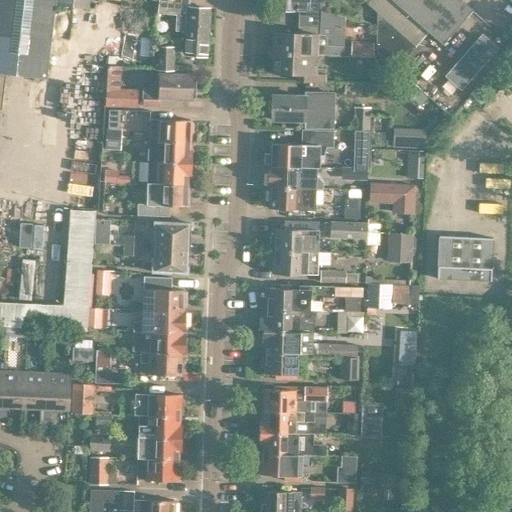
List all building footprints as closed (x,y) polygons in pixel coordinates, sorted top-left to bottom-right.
[(87,11),(87,0),(0,0),(0,109),(4,76),(46,80),(54,7),(87,11)] [(183,42),(184,42),(184,56),(204,57),(205,43),(207,10),(182,8),(182,0),(157,0),(156,15),(175,16),(174,32),(184,33),(183,42)] [(274,0),(274,11),(297,11),(297,27),(318,28),(319,0),(274,0)] [(360,0),(375,13),(374,52),(395,70),(427,34),(441,46),(471,11),(458,0),(360,0)] [(350,59),(371,60),(372,44),(350,43),(350,48),(324,47),(325,39),(320,36),(272,34),(272,48),(268,48),(268,54),(316,56),(350,59)] [(461,89),(499,50),(483,34),(445,73),(461,89)] [(172,72),(172,73),(188,74),(188,67),(172,67),(173,48),(156,47),(155,72),(172,72)] [(315,70),(316,56),(268,54),(268,61),(271,61),(271,74),(294,75),(294,83),(324,84),(324,76),(323,76),(324,70),(315,70)] [(106,66),(105,90),(103,108),(136,109),(136,92),(119,91),(120,67),(106,66)] [(157,90),(141,90),(140,99),(142,99),(158,100),(191,101),(192,75),(157,74),(157,90)] [(426,98),(417,90),(410,98),(419,106),(426,98)] [(305,98),(271,97),(270,121),(305,122),(304,130),(333,130),(334,98),(313,98),(305,98)] [(353,131),(354,131),(368,131),(369,109),(353,109),(353,131)] [(107,111),(107,130),(118,131),(119,112),(107,111)] [(147,142),(189,143),(190,121),(148,120),(148,131),(147,142)] [(105,140),(118,141),(119,131),(118,131),(107,130),(106,130),(105,140)] [(354,131),(353,169),(366,169),(368,131),(354,131)] [(268,166),(315,168),(316,158),(321,158),(321,132),(301,132),(300,147),(269,146),(268,166)] [(392,133),(392,149),(422,150),(423,134),(392,133)] [(105,140),(105,150),(118,151),(118,141),(105,140)] [(188,151),(189,143),(147,142),(147,163),(191,165),(191,151),(188,151)] [(410,152),(409,180),(421,180),(422,152),(410,152)] [(190,179),(191,165),(147,163),(146,185),(187,187),(187,179),(190,179)] [(315,168),(268,166),(266,166),(265,190),(268,190),(315,191),(315,168)] [(366,178),(366,169),(353,169),(341,169),(341,177),(366,178)] [(116,185),(117,172),(103,171),(102,184),(116,185)] [(369,184),(368,203),(392,205),(391,214),(413,215),(414,187),(369,184)] [(186,208),(187,187),(146,185),(145,206),(136,206),(136,217),(163,218),(163,207),(186,208)] [(314,212),(315,191),(268,190),(267,210),(314,212)] [(358,219),(358,200),(344,199),(344,218),(358,219)] [(95,220),(95,232),(108,232),(109,220),(95,220)] [(272,231),(271,252),(328,254),(326,254),(326,250),(316,249),(316,241),(317,241),(317,233),(318,222),(284,221),(283,231),(272,231)] [(18,246),(42,249),(44,225),(20,222),(18,246)] [(152,223),(151,248),(187,250),(188,225),(152,223)] [(365,241),(366,224),(329,223),(328,239),(365,241)] [(410,264),(411,235),(387,234),(385,263),(410,264)] [(122,247),(140,248),(141,237),(123,236),(122,247)] [(436,268),(436,280),(489,282),(490,270),(491,270),(492,240),(437,237),(436,268)] [(140,258),(140,248),(122,247),(122,257),(140,258)] [(186,275),(187,250),(151,248),(149,273),(186,275)] [(271,252),(271,274),(306,276),(306,275),(315,276),(316,266),(328,266),(328,254),(271,252)] [(32,301),(33,260),(21,259),(19,301),(32,301)] [(94,284),(108,284),(108,272),(95,272),(94,284)] [(356,284),(357,274),(344,274),(344,272),(319,272),(319,284),(344,284),(356,284)] [(140,312),(149,313),(185,314),(186,293),(184,293),(184,291),(170,290),(170,279),(142,278),(142,290),(141,290),(140,312)] [(365,278),(365,285),(405,287),(405,283),(374,281),(374,279),(365,278)] [(265,290),(264,311),(306,313),(308,313),(308,312),(311,312),(320,312),(320,302),(321,298),(332,298),(332,288),(291,287),(291,291),(265,290)] [(390,310),(391,289),(369,288),(368,309),(390,310)] [(346,297),(345,310),(361,311),(361,298),(346,297)] [(261,318),(261,332),(297,334),(310,334),(311,312),(308,312),(308,313),(306,313),(264,311),(264,318),(261,318)] [(140,323),(132,323),(131,333),(185,335),(185,314),(149,313),(140,312),(140,323)] [(339,313),(339,334),(362,334),(362,314),(339,313)] [(397,366),(414,367),(416,331),(399,330),(397,366)] [(261,332),(260,347),(263,347),(263,355),(304,356),(315,357),(339,358),(355,359),(356,346),(310,344),(310,334),(297,334),(261,332)] [(131,353),(139,353),(184,355),(185,335),(131,333),(131,353)] [(71,361),(90,362),(91,342),(74,341),(74,349),(71,349),(71,361)] [(123,384),(123,370),(108,370),(109,352),(95,351),(94,383),(123,384)] [(184,357),(184,355),(139,353),(138,376),(181,377),(181,375),(183,375),(184,362),(182,362),(182,357),(184,357)] [(304,356),(263,355),(262,375),(304,377),(304,356)] [(355,359),(339,358),(338,381),(357,382),(357,359),(355,359)] [(24,373),(2,372),(0,417),(0,423),(5,424),(5,409),(22,409),(24,373)] [(24,373),(22,409),(39,410),(38,425),(44,426),(46,373),(24,373)] [(46,373),(44,426),(48,426),(49,411),(66,412),(68,374),(46,373)] [(72,384),(71,414),(91,415),(93,385),(72,384)] [(262,391),(261,412),(325,414),(326,400),(326,389),(302,388),(302,392),(262,391)] [(132,405),(132,417),(137,417),(178,419),(179,397),(138,395),(133,395),(132,405)] [(341,414),(354,415),(354,403),(341,403),(341,414)] [(362,416),(362,435),(379,436),(380,404),(363,403),(362,416)] [(257,434),(301,435),(307,435),(312,435),(314,435),(315,424),(325,425),(325,414),(261,412),(261,419),(258,419),(257,434)] [(108,416),(95,415),(94,427),(108,428),(108,416)] [(348,435),(362,435),(362,416),(349,415),(348,435)] [(137,427),(136,438),(145,438),(180,440),(181,425),(178,425),(178,419),(137,417),(137,427)] [(312,435),(307,435),(301,435),(257,434),(257,448),(260,448),(260,455),(293,456),(307,456),(311,456),(311,458),(323,458),(324,446),(312,446),(312,435)] [(108,454),(109,436),(89,435),(87,453),(108,454)] [(136,450),(136,459),(177,461),(177,454),(180,454),(180,440),(145,438),(136,438),(136,450)] [(260,455),(259,476),(282,477),(300,478),(301,467),(306,468),(307,456),(293,456),(260,455)] [(340,468),(339,483),(350,484),(354,479),(355,458),(351,458),(341,457),(340,457),(340,468)] [(115,486),(115,474),(106,474),(107,459),(88,458),(88,486),(115,486)] [(176,483),(177,461),(136,459),(135,481),(176,483)] [(380,486),(380,472),(359,472),(359,485),(380,486)] [(322,501),(322,489),(309,489),(309,500),(322,501)] [(339,501),(338,511),(349,511),(349,501),(350,490),(339,490),(339,501)] [(101,511),(101,504),(117,504),(117,492),(89,491),(88,511),(101,511)] [(298,511),(300,493),(258,492),(257,511),(298,511)] [(118,511),(172,511),(173,502),(132,501),(131,511),(123,511),(118,511)]
